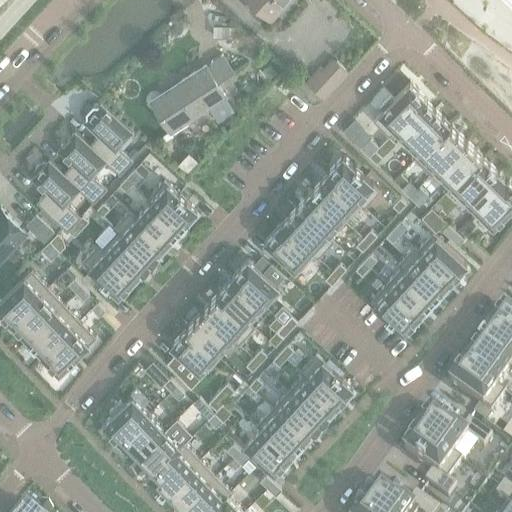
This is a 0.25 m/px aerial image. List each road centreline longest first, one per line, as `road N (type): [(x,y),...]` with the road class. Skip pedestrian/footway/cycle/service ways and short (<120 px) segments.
road 1 (residential): [(404,26),(144,318),(38,457)]
road 2 (residential): [(511,260),(320,511)]
road 3 (residential): [(404,26),(511,132)]
